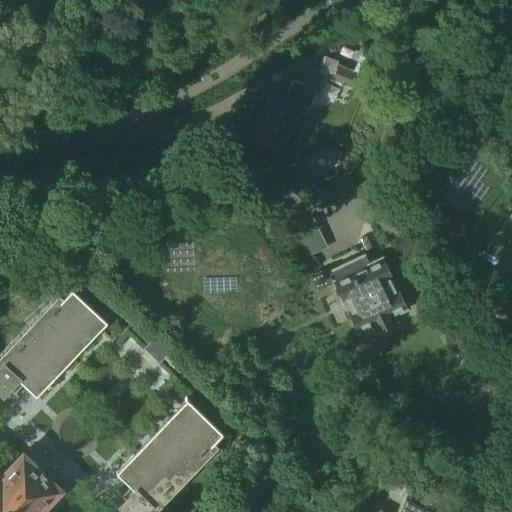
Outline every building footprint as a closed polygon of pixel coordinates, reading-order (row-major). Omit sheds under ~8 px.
[(354,69),(361,73),(367,60),(359,57),(354,69)] [(356,89),(362,73),(337,63),(331,78),(356,89)] [(275,91),(255,137),(279,147),(299,103),(311,108),(319,89),(294,78),(286,96),(275,91)] [(298,162),(285,170),(295,187),(308,180),(298,162)] [(316,218),(296,226),(307,255),(327,248),(316,218)] [(358,333),(406,309),(379,255),(367,261),(363,253),(328,271),(358,333)] [(187,398),(192,402),(175,419),(171,415),(170,416),(174,420),(158,437),(153,433),(152,434),(157,438),(140,456),(136,452),(135,452),(139,457),(132,464),(45,378),(51,372),(55,376),(56,375),(52,371),(68,353),(72,357),(73,356),(69,352),(86,335),(90,339),(91,338),(86,334),(103,317),(107,321),(108,320),(73,286),(64,296),(60,292),(0,354),(0,417),(98,511),(142,511),(143,511),(153,511),(219,444),(215,440),(224,430),(189,397),(187,398)] [(165,355),(173,347),(158,333),(150,341),(165,355)] [(251,465),(272,483),(286,466),(266,448),(251,465)] [(0,511),(43,511),(41,509),(62,487),(24,451),(3,473),(0,470),(0,511)] [(409,489),(396,511),(387,511),(378,507),(375,511),(444,511),(423,500),(425,497),(409,489)]
